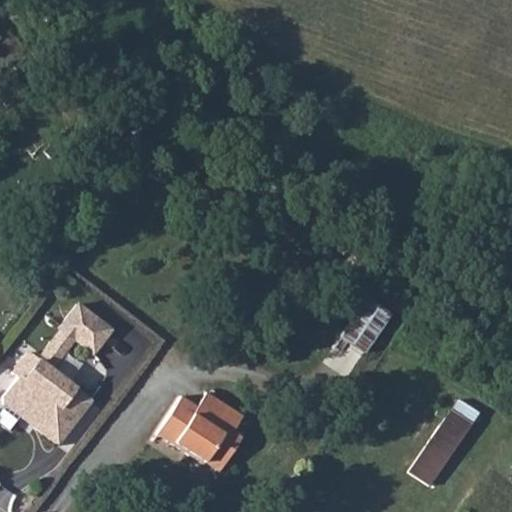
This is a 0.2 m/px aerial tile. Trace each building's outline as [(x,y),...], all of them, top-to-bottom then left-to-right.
[(368,300),(387,313),(395,301),(375,288),(368,300)] [(363,353),(389,313),(387,313),(368,300),(364,297),(338,337),(363,353)] [(57,328),(59,329),(72,339),(91,353),(109,329),(75,304),(57,328)] [(50,341),(62,351),(72,339),(59,329),(50,341)] [(37,422),(34,427),(56,444),(89,400),(48,369),(62,351),(50,341),(36,360),(26,352),(11,372),(17,376),(1,396),(2,403),(19,416),(26,415),(27,414),(37,422)] [(187,449),(184,453),(201,465),(203,462),(217,472),(239,437),(231,432),(241,416),(204,392),(195,407),(178,396),(154,434),(172,446),(173,444),(181,448),(182,446),(187,449)] [(428,485),(469,422),(448,408),(407,471),(428,485)] [(19,416),(34,427),(37,422),(27,414),(26,415),(19,416)] [(181,448),(173,444),(172,446),(184,453),(187,449),(182,446),(181,448)]
